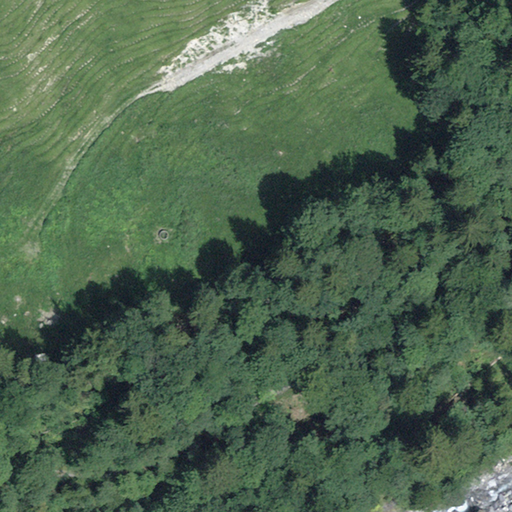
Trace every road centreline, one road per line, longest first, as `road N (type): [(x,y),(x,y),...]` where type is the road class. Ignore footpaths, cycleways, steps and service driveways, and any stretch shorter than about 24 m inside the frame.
road 1 (track): [(511,272),(438,295),(354,356),(159,457),(112,470),(0,476)]
road 2 (track): [(0,267),(25,249),(87,139),(124,104),(332,0)]
